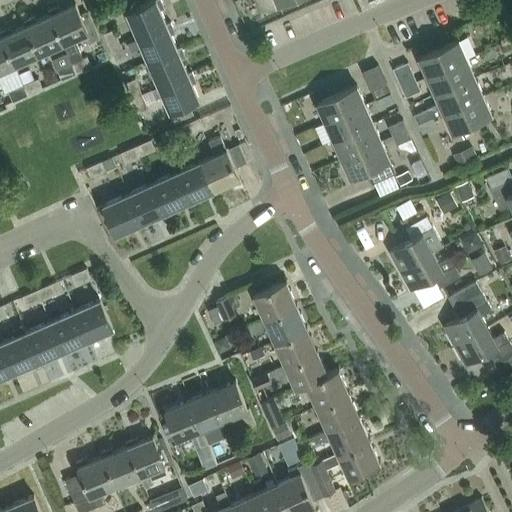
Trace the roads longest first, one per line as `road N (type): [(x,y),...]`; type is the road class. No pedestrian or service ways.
road 1 (residential): [(0,466),(137,378),(221,249),(287,195)]
road 2 (residential): [(462,452),(333,276),(287,195)]
road 3 (residential): [(237,82),(425,0)]
road 4 (residential): [(287,195),(237,82)]
